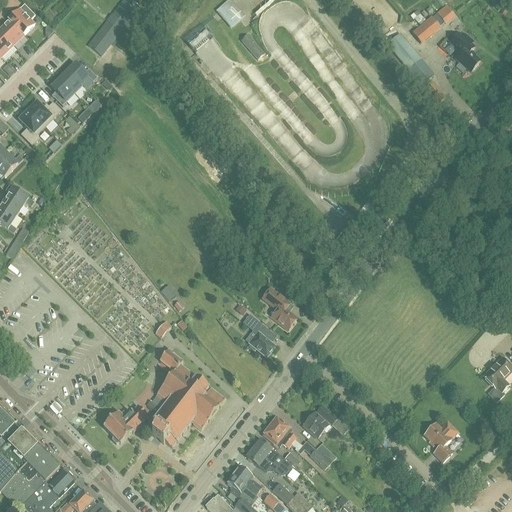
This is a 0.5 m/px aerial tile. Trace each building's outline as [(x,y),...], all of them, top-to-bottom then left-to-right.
[(44,4),(39,0),(31,0),(40,8),(44,4)] [(140,8),(146,0),(132,0),(131,1),(140,8)] [(137,12),(124,1),(88,47),(101,57),(137,12)] [(10,22),(24,37),(35,26),(20,11),(9,21),(10,22)] [(432,19),(428,22),(412,35),(421,45),(440,29),(432,19)] [(24,37),(10,22),(0,31),(0,34),(13,47),(24,37)] [(211,31),(192,43),(198,52),(217,40),(211,31)] [(0,34),(0,57),(1,59),(13,47),(0,34)] [(408,71),(421,60),(401,35),(388,46),(408,71)] [(461,54),(456,61),(471,74),(480,63),(474,58),(475,56),(471,53),(475,49),(471,45),(473,43),(465,36),(463,38),(459,35),(451,45),(461,54)] [(265,55),(249,37),(242,43),(258,61),(265,55)] [(434,76),(421,60),(408,71),(420,87),(434,76)] [(85,75),(76,66),(68,74),(83,88),(81,86),(88,79),(93,84),(98,79),(89,71),(85,75)] [(83,88),(68,74),(61,81),(75,96),(83,88)] [(52,90),(58,96),(54,99),(63,108),(75,96),(61,81),(52,90)] [(436,87),(428,93),(439,105),(446,98),(436,87)] [(29,113),(45,129),(62,113),(53,104),(49,108),(47,106),(43,110),(37,104),(29,113)] [(45,129),(29,113),(20,122),(28,130),(21,137),(32,148),(40,141),(37,138),(45,129)] [(9,130),(0,121),(0,131),(4,135),(9,130)] [(5,153),(0,157),(0,174),(4,179),(23,161),(19,157),(14,162),(5,153)] [(401,190),(393,184),(385,194),(393,200),(401,190)] [(13,189),(2,205),(18,216),(25,205),(31,208),(34,204),(13,189)] [(18,216),(2,205),(0,208),(0,226),(13,235),(17,231),(11,227),(18,216)] [(384,212),(375,205),(360,224),(361,225),(354,233),(347,228),(335,244),(330,251),(345,263),(384,212)] [(12,261),(18,251),(28,233),(22,230),(6,257),(12,261)] [(168,286),(164,290),(162,292),(170,301),(177,296),(168,286)] [(263,301),(277,312),(271,320),(288,333),(298,320),(286,311),(290,306),(271,291),(263,301)] [(184,309),(180,303),(174,307),(179,313),(184,309)] [(267,359),(276,349),(271,345),(273,343),(268,339),(272,334),(250,317),(244,325),(254,333),(253,334),(256,337),(250,346),(251,347),(250,348),(255,352),(256,351),(267,359)] [(166,334),(172,328),(166,323),(161,329),(156,335),(161,340),(166,334)] [(200,432),(224,401),(180,367),(183,364),(173,355),(174,354),(169,351),(160,363),(175,374),(158,396),(166,403),(151,423),(148,420),(149,419),(137,408),(125,420),(118,414),(103,430),(120,447),(132,435),(133,435),(142,426),(153,435),(152,436),(158,441),(163,445),(164,444),(172,450),(191,425),(200,432)] [(491,371),(484,379),(495,390),(489,396),(497,404),(505,396),(503,394),(509,388),(504,382),(511,373),(511,369),(503,360),(495,367),(495,368),(491,372),(491,371)] [(0,511),(6,511),(0,505),(0,495),(1,493),(27,464),(24,461),(38,447),(22,432),(24,430),(17,424),(16,426),(2,412),(3,411),(0,408),(0,511)] [(339,420),(337,422),(322,408),(317,415),(316,414),(303,428),(317,440),(330,427),(332,429),(332,428),(343,437),(350,430),(339,420)] [(277,420),(271,429),(292,446),(296,450),(295,451),(298,454),(302,448),(295,442),(296,440),(290,435),(293,432),(290,430),(277,420)] [(436,426),(425,437),(439,450),(434,455),(443,465),(453,455),(446,448),(451,442),(451,441),(458,434),(447,424),(440,431),(436,426)] [(271,429),(264,437),(280,449),(282,446),(288,451),(291,446),(292,446),(271,429)] [(260,441),(253,450),(286,477),(290,473),(291,467),(284,461),(273,452),(260,441)] [(322,446),(316,451),(331,465),(336,459),(322,446)] [(27,464),(1,493),(19,510),(22,507),(36,493),(33,490),(49,474),(48,473),(56,466),(38,447),(24,461),(27,464)] [(286,477),(253,450),(251,453),(250,453),(249,453),(246,456),(247,457),(247,458),(246,459),(259,469),(265,474),(268,470),(269,470),(269,471),(272,473),(272,472),(275,475),(276,474),(280,478),(286,477)] [(331,465),(316,451),(310,458),(324,472),(331,465)] [(295,470),(301,464),(290,454),(285,460),(295,470)] [(239,468),(233,477),(247,487),(246,489),(257,497),(263,489),(252,481),(253,479),(239,468)] [(36,493),(22,507),(26,511),(52,511),(50,510),(61,498),(62,498),(76,483),(64,472),(63,473),(60,470),(36,493)] [(247,487),(233,477),(226,485),(233,490),(230,494),(237,500),(238,499),(243,504),(242,505),(240,503),(236,507),(240,511),(256,511),(252,508),(259,499),(257,497),(246,489),(247,487)] [(273,493),(287,507),(286,507),(290,511),(309,511),(313,509),(298,495),(294,499),(280,485),(273,493)] [(92,511),(97,507),(93,503),(93,502),(93,501),(92,502),(89,499),(84,493),(85,493),(84,492),(70,506),(68,504),(60,511),(92,511)] [(280,511),(283,509),(278,505),(279,504),(270,496),(264,503),(273,511),(274,511),(280,511)] [(232,511),(218,497),(214,500),(216,502),(213,505),(211,503),(208,506),(209,508),(207,510),(207,509),(206,509),(208,511),(232,511)]
